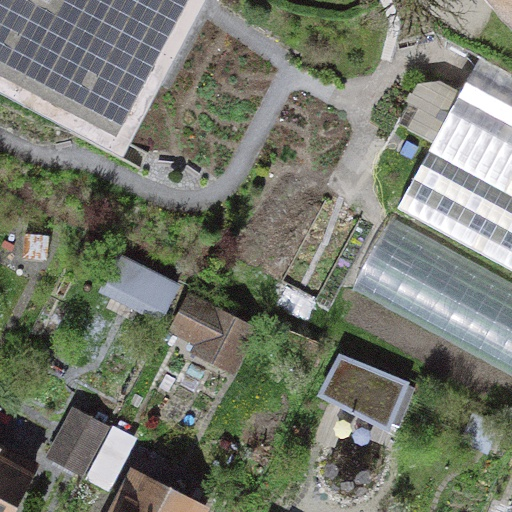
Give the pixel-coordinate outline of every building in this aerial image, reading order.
[(0,0),(0,79),(117,141),(191,0),(0,0)] [(511,76),(478,58),(397,208),(511,270),(511,76)] [(350,295),(511,368),(511,285),(382,226),(350,295)] [(159,318),(175,287),(119,258),(103,289),(159,318)] [(189,300),(176,327),(203,341),(198,350),(229,366),(248,330),(189,300)] [(408,385),(337,356),(321,395),(392,424),(408,385)] [(75,409),(50,456),(79,472),(105,426),(75,409)] [(0,451),(0,511),(7,511),(31,468),(0,451)] [(137,477),(118,511),(195,511),(197,509),(137,477)]
